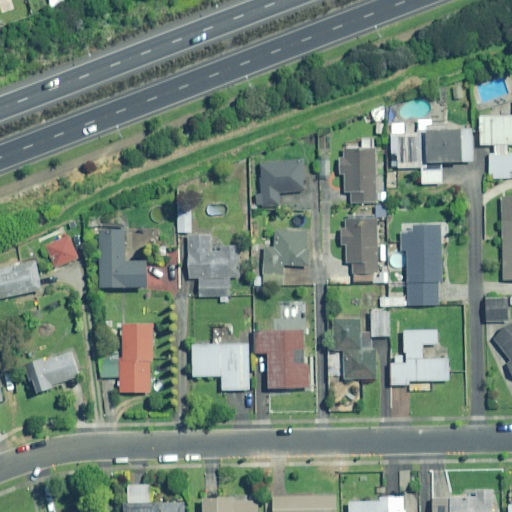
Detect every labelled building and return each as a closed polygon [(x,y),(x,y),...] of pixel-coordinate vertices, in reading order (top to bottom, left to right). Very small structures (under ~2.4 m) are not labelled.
[(511,117),(481,117),(481,146),(496,145),(496,154),(490,154),(490,179),(511,178),(511,154),(507,155),(507,145),(511,145),(511,117)] [(405,122),(391,122),(387,123),(388,139),(392,139),(392,168),(421,167),(422,186),(444,185),(443,163),(473,162),(472,128),(434,129),(433,121),(417,122),(417,132),(406,133),(405,122)] [(386,193),(376,193),(375,150),(371,150),(370,140),(362,140),(363,150),(347,151),(347,160),(342,160),(342,174),(346,174),(347,193),(352,193),(352,204),(376,203),(380,203),(380,201),(386,201),(386,193)] [(306,161),(264,161),(264,184),(256,184),(256,208),(281,208),(280,192),(307,192),(306,161)] [(511,197),(503,197),(503,280),(511,280),(511,197)] [(387,217),(386,206),(373,207),(374,218),(387,217)] [(192,212),(179,212),(178,233),(192,233),(192,212)] [(354,282),(373,282),(373,276),(377,276),(377,261),(385,261),(386,246),(377,246),(377,219),(346,218),(345,226),(343,226),(342,245),(347,245),(347,264),(355,264),(354,282)] [(404,252),(408,252),(409,306),(413,306),(413,316),(426,315),(426,305),(439,305),(439,281),(442,281),(441,226),(415,226),(415,234),(403,234),(404,252)] [(148,288),(148,266),(148,262),(126,262),(126,230),(100,230),(100,288),(148,288)] [(306,233),(279,233),(278,248),(258,247),(257,272),(284,273),(284,266),(309,266),(309,250),(306,250),(306,233)] [(212,235),(180,236),(179,261),(189,262),(189,279),(199,279),(198,297),(220,298),(220,303),(230,304),(231,279),(242,279),(242,246),(224,246),(224,245),(224,244),(223,243),(223,242),(222,241),(222,240),(221,239),(220,238),(219,238),(218,238),(216,238),(215,238),(214,238),(213,239),(212,239),(212,235)] [(80,259),(72,237),(46,247),(55,269),(80,259)] [(0,299),(42,291),(37,263),(0,271),(0,299)] [(508,299),(487,299),(487,321),(507,321),(508,299)] [(296,318),(296,307),(274,307),(274,318),(296,318)] [(389,312),(371,311),(371,337),(389,337),(389,312)] [(361,321),(335,320),(334,352),(346,353),(345,379),(376,380),(376,351),(360,350),(361,321)] [(511,324),(493,339),(511,363),(508,366),(511,372),(511,324)] [(153,361),(153,325),(122,325),(123,354),(100,354),(100,378),(120,378),(120,393),(150,393),(150,361),(153,361)] [(403,365),(403,356),(396,356),(396,364),(391,364),(391,385),(409,385),(409,381),(450,381),(450,359),(438,359),(438,331),(404,331),(404,353),(407,353),(407,365),(403,365)] [(305,332),(256,332),(256,354),(270,354),(270,389),(309,389),(308,364),(305,364),(305,332)] [(249,390),(249,345),(193,346),(193,377),(222,376),(222,391),(249,390)] [(80,378),(73,353),(25,366),(29,381),(33,380),(37,393),(54,389),(53,385),(80,378)] [(150,504),(150,486),(128,486),(128,504),(125,504),(125,511),(185,511),(185,503),(150,504)] [(493,493),(468,493),(468,498),(433,498),(432,511),(495,511),(496,510),(494,510),(493,493)] [(337,511),(338,497),(269,495),(268,511),(337,511)] [(380,502),(350,502),(349,511),(405,511),(405,497),(380,498),(380,502)] [(256,511),(257,502),(206,500),(205,511),(256,511)]
